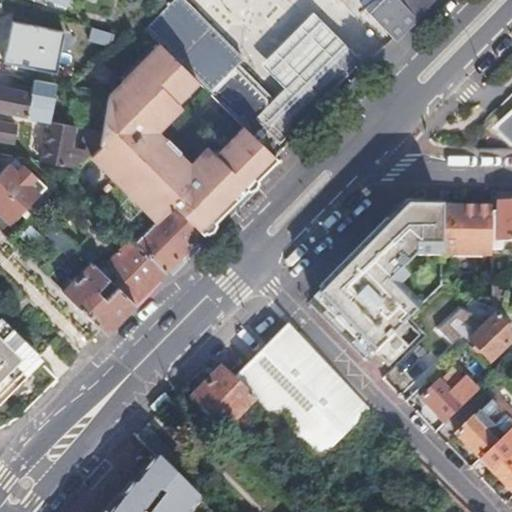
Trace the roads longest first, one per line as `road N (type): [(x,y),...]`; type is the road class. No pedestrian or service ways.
road 1 (residential): [(485,511),(244,261)]
road 2 (primary): [(0,507),(244,261)]
road 3 (primary): [(366,140),(504,0)]
road 4 (primary): [(244,261),(366,140)]
road 5 (residential): [(511,173),(410,173),(366,140)]
